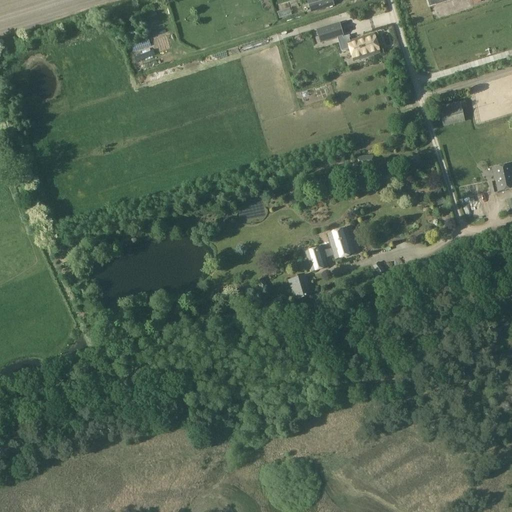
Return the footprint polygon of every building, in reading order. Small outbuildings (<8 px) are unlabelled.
[(306,0),(311,13),(334,6),(332,0),(306,0)] [(339,23),(316,30),(321,44),(344,37),(339,23)] [(379,53),(374,34),(348,42),(354,61),(379,53)] [(461,102),(439,107),(442,118),(463,114),(461,102)] [(294,107),(265,115),(277,161),(306,153),(294,107)] [(359,157),(359,166),(373,166),(373,157),(359,157)] [(489,183),(492,193),(511,188),(511,166),(511,164),(494,167),(497,182),(489,183)] [(440,189),(433,191),(438,206),(445,204),(440,189)] [(290,195),(288,203),(296,206),(299,198),(290,195)] [(306,252),(312,271),(327,267),(325,259),(334,256),(335,259),(355,253),(347,228),(328,235),(332,249),(323,251),(322,247),(306,252)] [(379,262),(373,266),(379,275),(385,271),(379,262)] [(288,281),(294,301),(312,295),(306,276),(288,281)] [(262,279),(257,283),(262,291),(268,286),(262,279)]
